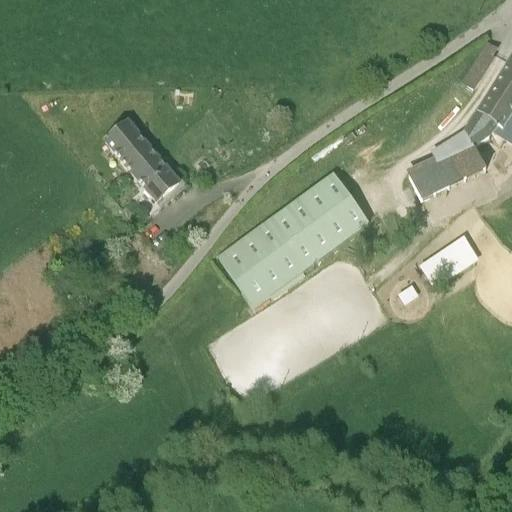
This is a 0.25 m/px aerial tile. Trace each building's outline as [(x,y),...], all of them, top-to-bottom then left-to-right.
[(511,55),(465,135),(485,176),(508,138),(511,140),(511,55)] [(122,169),(145,150),(129,132),(107,150),(122,169)] [(435,169),(409,183),(421,207),(485,176),(465,135),(429,155),(435,169)] [(179,192),(145,150),(122,169),(157,210),(179,192)] [(307,282),(271,229),(218,266),(254,318),(307,282)]
